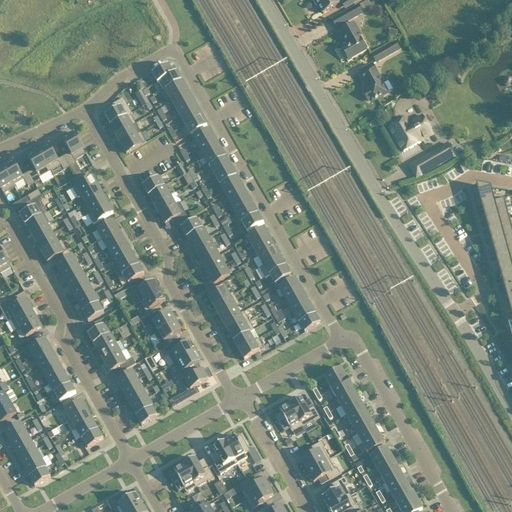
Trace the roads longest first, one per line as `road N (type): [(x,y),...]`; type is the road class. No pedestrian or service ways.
road 1 (residential): [(454,312),(267,0)]
road 2 (residential): [(342,340),(173,50)]
road 3 (residential): [(83,109),(158,239),(168,281),(239,398)]
road 4 (residential): [(133,459),(64,343),(63,317),(11,227),(0,223)]
road 5 (residential): [(511,183),(472,177),(426,199),(485,295),(454,312)]
road 6 (residential): [(453,511),(358,346),(342,340)]
road 7 (residential): [(239,398),(309,511)]
road 8 (residential): [(239,398),(133,459)]
